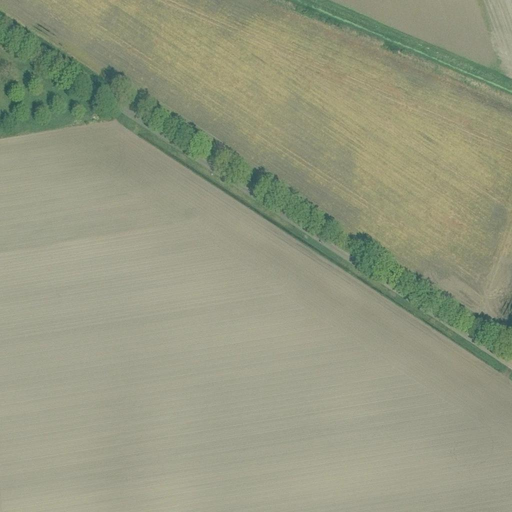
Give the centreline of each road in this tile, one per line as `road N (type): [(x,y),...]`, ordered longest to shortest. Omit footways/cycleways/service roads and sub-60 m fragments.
road 1 (unclassified): [(511,366),(0,28)]
road 2 (track): [(309,0),(511,87)]
